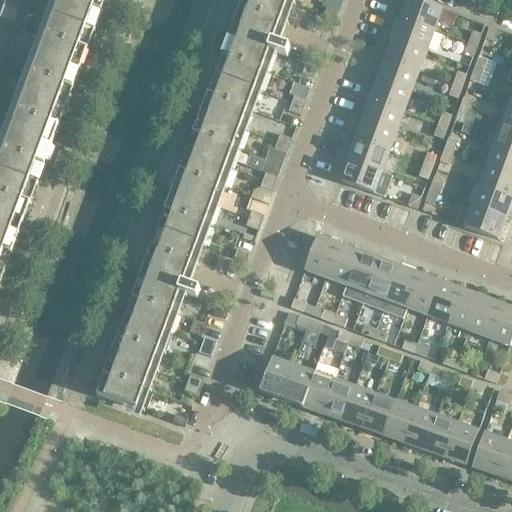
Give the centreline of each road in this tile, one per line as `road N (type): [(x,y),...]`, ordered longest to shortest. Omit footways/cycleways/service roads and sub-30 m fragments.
road 1 (residential): [(252,429),(208,407),(290,200)]
road 2 (tertiary): [(252,429),(472,511)]
road 3 (residential): [(290,200),(484,271),(511,271)]
road 4 (residential): [(290,200),(358,0)]
